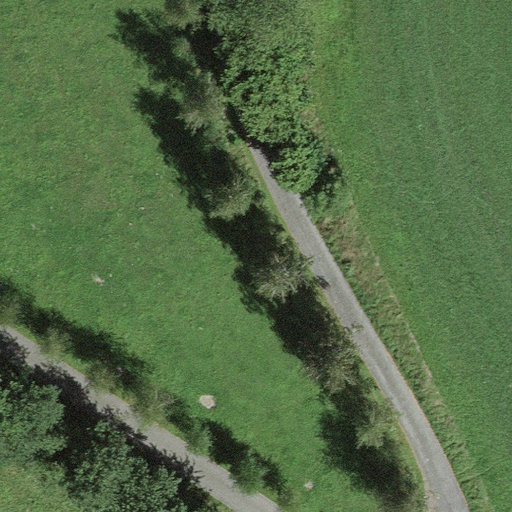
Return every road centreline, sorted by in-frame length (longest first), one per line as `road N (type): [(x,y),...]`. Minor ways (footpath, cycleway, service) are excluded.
road 1 (residential): [(216,0),(218,34),(269,172),(415,438),(443,511)]
road 2 (residential): [(0,348),(252,511)]
